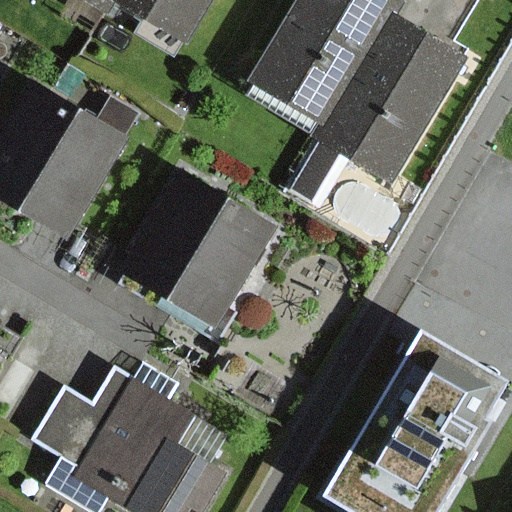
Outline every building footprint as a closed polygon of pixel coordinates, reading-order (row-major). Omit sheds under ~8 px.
[(82,0),(109,15),(115,4),(117,0),(82,0)] [(117,0),(115,4),(144,21),(138,32),(179,55),(211,0),(117,0)] [(299,0),(250,83),(324,126),(332,131),(398,17),(407,3),(400,0),(299,0)] [(467,58),(398,17),(332,131),(324,126),(316,140),(320,142),(291,192),(323,211),(352,162),(392,185),(467,58)] [(0,200),(69,241),(143,116),(110,97),(98,119),(33,81),(0,137),(0,200)] [(183,171),(122,273),(217,330),(279,228),(183,171)] [(440,511),(511,390),(511,383),(422,331),(325,496),(352,511),(440,511)] [(135,380),(115,369),(94,405),(64,388),(33,441),(62,458),(44,488),(84,511),(102,511),(109,501),(128,511),(188,511),(190,510),(192,511),(206,511),(228,474),(212,465),(229,436),(169,400),(178,385),(144,365),(135,380)]
